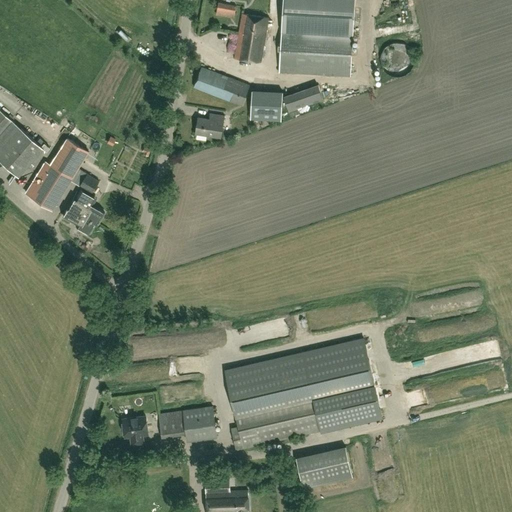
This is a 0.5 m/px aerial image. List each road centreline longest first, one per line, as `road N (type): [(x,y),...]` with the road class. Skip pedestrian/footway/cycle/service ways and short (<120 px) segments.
road 1 (unclassified): [(58,511),(157,179),(189,0)]
road 2 (track): [(121,294),(0,185)]
